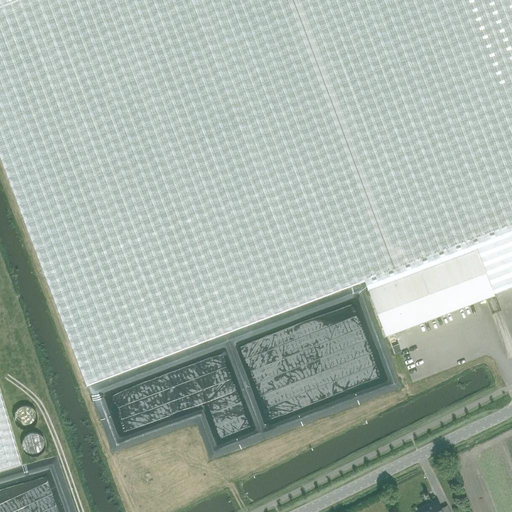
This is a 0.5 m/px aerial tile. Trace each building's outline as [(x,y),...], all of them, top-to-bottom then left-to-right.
[(511,0),(0,0),(0,154),(87,384),(364,280),(368,288),(477,247),(494,292),(506,287),(507,287),(511,285),(511,0)] [(477,247),(368,288),(385,335),(495,294),(494,292),(477,247)] [(0,390),(0,469),(21,463),(0,390)] [(191,446),(128,477),(142,508),(205,477),(191,446)] [(450,511),(447,505),(441,508),(438,500),(417,510),(418,511),(450,511)]
